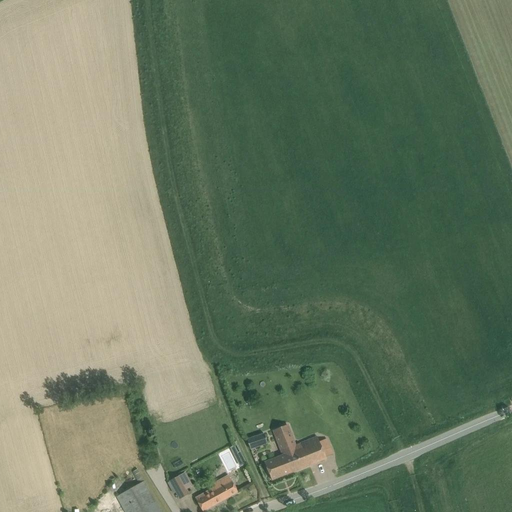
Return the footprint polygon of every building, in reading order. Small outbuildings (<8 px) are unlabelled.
[(272,432),(280,457),(265,463),(271,480),(326,459),(318,437),(297,445),(296,443),(294,444),(288,427),(272,432)] [(251,450),(267,444),(264,435),(247,440),(251,450)] [(174,489),(189,480),(186,474),(170,482),(174,489)] [(215,488),(195,499),(202,511),(237,492),(228,476),(213,484),(215,488)] [(160,511),(156,503),(144,482),(116,497),(124,511),(160,511)]
